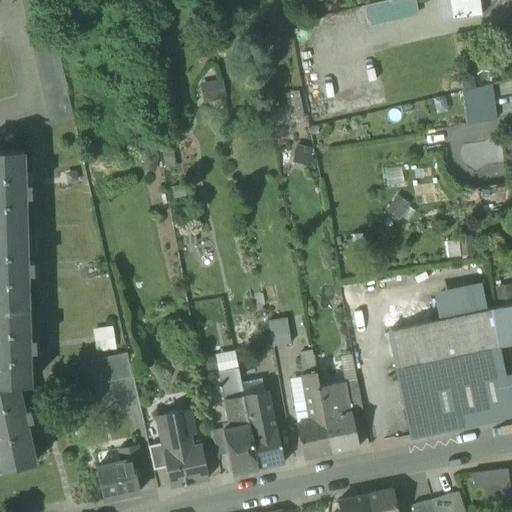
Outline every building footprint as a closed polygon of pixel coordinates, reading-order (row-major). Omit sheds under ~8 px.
[(21,0),(50,124),(73,119),(60,63),(45,0),(21,0)] [(401,0),(392,0),(378,3),(382,21),(369,25),(370,27),(418,15),(418,13),(405,16),(401,0)] [(401,0),(405,16),(418,13),(414,0),(401,0)] [(449,0),(452,19),(481,16),(478,0),(449,0)] [(365,6),(369,25),(382,21),(378,3),(365,6)] [(462,91),(467,124),(496,119),(491,85),(462,91)] [(0,152),(0,230),(24,230),(23,196),(28,196),(28,185),(23,185),(22,152),(0,152)] [(25,262),(24,230),(0,230),(0,307),(26,307),(26,273),(30,273),(30,262),(25,262)] [(437,320),(481,310),(475,283),(432,292),(437,320)] [(511,305),(490,308),(495,337),(511,334),(511,305)] [(27,340),(26,307),(0,307),(0,385),(17,385),(29,385),(28,350),(33,350),(32,340),(27,340)] [(388,330),(411,436),(511,414),(511,387),(511,385),(505,386),(495,337),(490,308),(481,310),(437,320),(388,330)] [(269,324),(272,347),(290,345),(287,322),(269,324)] [(91,328),(95,351),(115,347),(111,324),(91,328)] [(299,354),(303,376),(316,373),(312,352),(299,354)] [(127,354),(114,357),(119,380),(132,377),(127,354)] [(94,385),(119,380),(114,357),(90,362),(94,385)] [(217,372),(223,400),(242,396),(242,395),(239,383),(236,368),(217,372)] [(319,388),(316,373),(303,376),(300,376),(307,422),(324,418),(319,388)] [(239,383),(242,395),(264,391),(261,378),(239,383)] [(342,384),(348,414),(350,413),(362,411),(356,381),(342,384)] [(319,388),(324,418),(348,414),(342,384),(342,383),(319,388)] [(23,413),(17,385),(0,385),(0,471),(34,464),(25,423),(30,422),(27,412),(23,413)] [(264,390),(264,391),(242,395),(242,396),(250,433),(275,428),(269,400),(267,401),(264,390)] [(231,474),(257,469),(250,433),(242,396),(223,400),(228,428),(222,429),(227,455),(231,474)] [(170,487),(179,485),(172,450),(192,445),(190,434),(194,433),(190,409),(154,416),(160,444),(166,467),(170,487)] [(350,413),(348,414),(324,418),(331,453),(357,447),(350,413)] [(303,459),(331,453),(324,418),(307,422),(295,424),(303,459)] [(276,428),(275,428),(250,433),(257,469),(284,463),(276,428)] [(211,431),(216,457),(227,455),(222,429),(211,431)] [(148,446),(153,470),(166,467),(160,444),(148,446)] [(200,444),(192,445),(172,450),(179,485),(207,479),(200,444)] [(117,449),(120,462),(131,460),(132,462),(139,460),(136,445),(117,449)] [(139,492),(132,462),(131,460),(120,462),(94,468),(101,500),(106,499),(107,500),(120,498),(120,497),(139,492)] [(482,488),(484,502),(510,499),(507,469),(471,473),(473,489),(482,488)] [(365,495),(368,511),(395,511),(391,489),(365,495)] [(459,511),(454,493),(431,500),(434,511),(459,511)] [(368,511),(365,495),(365,494),(338,499),(341,511),(368,511)] [(413,511),(434,511),(431,500),(411,505),(413,511)]
